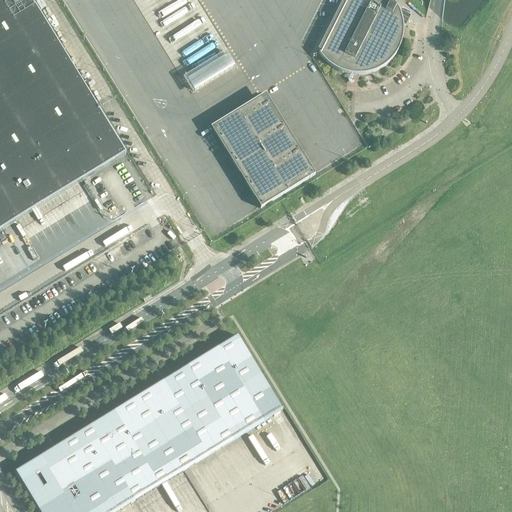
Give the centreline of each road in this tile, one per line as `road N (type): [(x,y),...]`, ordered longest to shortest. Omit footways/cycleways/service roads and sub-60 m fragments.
road 1 (unclassified): [(0,431),(233,287)]
road 2 (unclassified): [(221,268),(0,404)]
road 3 (unclassified): [(233,287),(287,254),(275,235),(221,268)]
